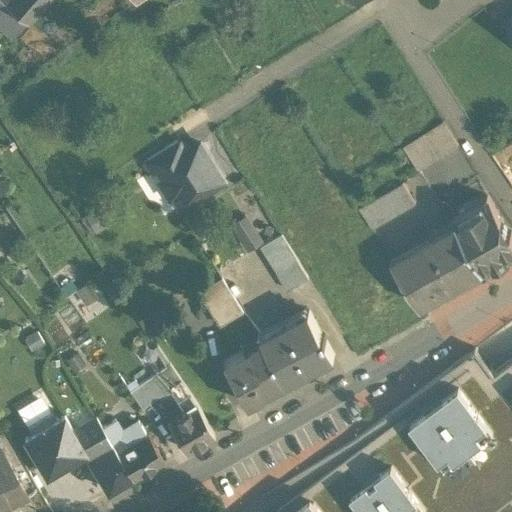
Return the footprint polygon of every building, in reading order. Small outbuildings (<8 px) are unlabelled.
[(0,0),(0,31),(12,40),(24,25),(26,27),(48,0),(0,0)] [(168,0),(139,0),(133,4),(148,26),(174,8),(168,0)] [(174,8),(148,26),(171,61),(198,43),(174,8)] [(442,122),(402,148),(417,171),(457,145),(442,122)] [(176,142),(146,162),(154,174),(157,172),(156,170),(183,153),(176,142)] [(183,153),(156,170),(157,172),(164,182),(160,185),(169,198),(172,196),(180,208),(222,181),(206,156),(204,157),(196,145),(183,153)] [(403,183),(357,208),(370,229),(415,204),(403,183)] [(506,230),(487,197),(485,198),(488,203),(456,222),(453,216),(452,217),(457,226),(482,268),(494,261),(496,265),(508,259),(505,255),(511,250),(511,233),(511,231),(506,230)] [(251,251),(268,241),(252,215),(235,225),(251,251)] [(457,226),(393,264),(419,305),(482,268),(457,226)] [(308,279),(280,235),(260,248),(288,292),(308,279)] [(242,313),(221,280),(199,294),(220,328),(242,313)] [(322,336),(308,311),(260,337),(262,341),(265,346),(285,382),(334,355),(326,341),(327,340),(324,334),(322,336)] [(265,346),(244,357),(242,353),(223,363),(245,404),(285,382),(265,346)] [(269,511),(511,511),(511,360),(494,374),(475,348),(354,441),(261,499),(269,511)] [(169,365),(139,386),(136,381),(126,387),(142,410),(162,396),(173,393),(174,394),(184,388),(169,365)] [(213,436),(195,404),(184,388),(174,394),(180,403),(184,404),(187,409),(167,420),(185,451),(213,436)] [(63,415),(23,439),(46,475),(84,452),(107,492),(132,477),(102,428),(95,417),(73,431),(63,415)] [(145,435),(137,421),(120,431),(114,420),(102,428),(132,477),(133,479),(163,461),(147,433),(145,435)] [(26,495),(0,450),(0,511),(11,511),(8,503),(26,495)]
